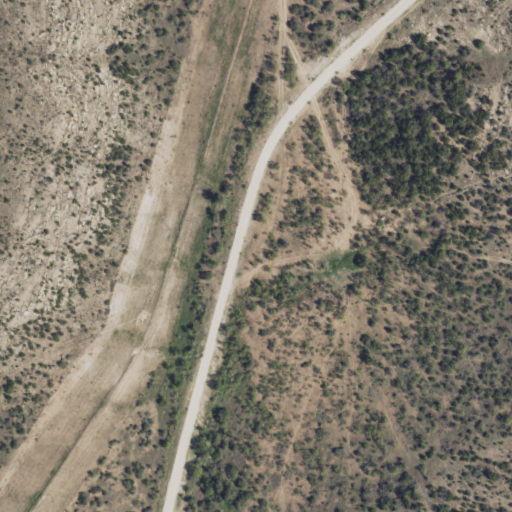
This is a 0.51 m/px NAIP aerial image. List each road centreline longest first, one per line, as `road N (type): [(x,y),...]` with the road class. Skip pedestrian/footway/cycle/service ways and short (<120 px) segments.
road 1 (track): [(138,511),(151,455),(145,218),(174,0)]
road 2 (track): [(287,0),(276,213),(246,284),(241,380),(186,445),(151,455)]
